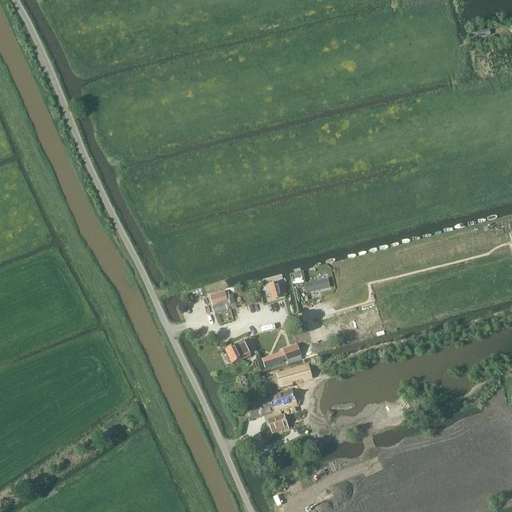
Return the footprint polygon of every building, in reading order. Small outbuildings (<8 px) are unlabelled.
[(477,33),(478,39),(491,37),(490,31),(477,33)] [(305,284),(307,294),(330,288),(327,279),(305,284)] [(279,282),(268,284),(272,300),(283,297),(279,282)] [(226,293),(210,297),(215,315),(231,311),(230,307),(235,305),(233,296),(229,297),(227,291),(225,292),(226,293)] [(244,343),(226,352),(233,366),(244,360),(243,359),(250,356),(244,343)] [(263,360),(265,367),(286,360),(287,363),(302,359),(298,345),(283,349),(285,353),(263,360)] [(308,367),(277,377),(281,390),(313,380),(308,367)] [(276,399),(249,408),(253,420),(274,413),(276,419),(282,417),(280,411),(297,405),(292,391),(275,397),(276,399)] [(284,416),(282,417),(276,419),(269,422),(272,432),(280,430),(281,433),(289,430),(284,416)]
